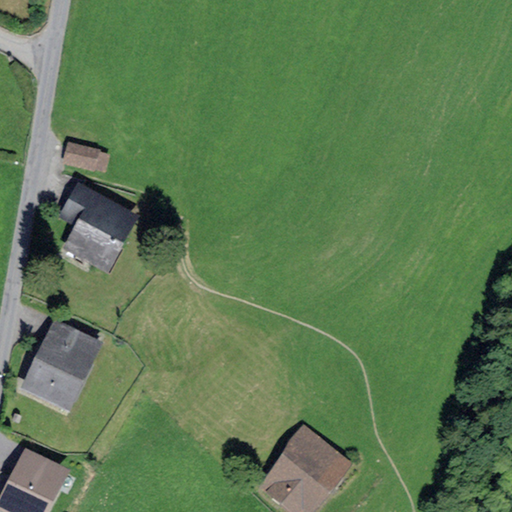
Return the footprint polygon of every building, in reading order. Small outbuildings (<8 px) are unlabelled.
[(105,155),(69,147),(65,168),(101,175),(105,155)] [(80,189),(63,221),(78,229),(66,251),(113,276),(142,221),(80,189)] [(110,347),(57,324),(26,393),(79,417),(110,347)] [(306,431),(262,491),(289,511),(326,511),(358,470),(306,431)] [(31,453),(3,511),(61,511),(78,475),(31,453)]
